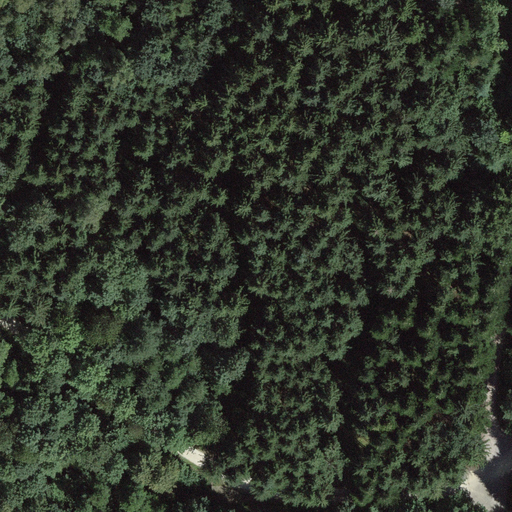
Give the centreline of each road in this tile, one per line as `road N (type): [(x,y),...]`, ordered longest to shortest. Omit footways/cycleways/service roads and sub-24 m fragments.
road 1 (track): [(511,458),(476,483),(391,493),(272,490),(165,438),(0,314)]
road 2 (track): [(0,455),(98,452),(134,490),(183,501),(272,490)]
road 3 (track): [(504,511),(492,476),(493,369),(511,280)]
